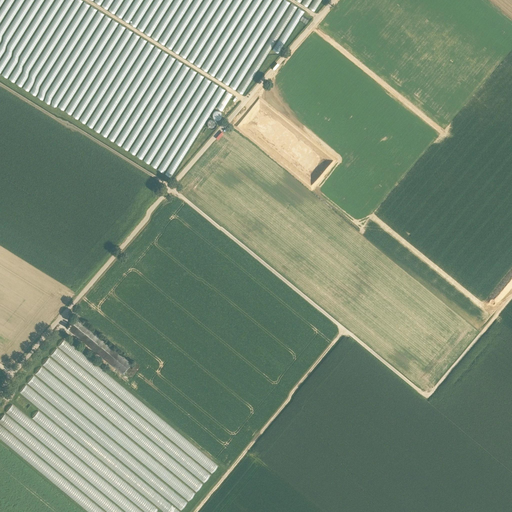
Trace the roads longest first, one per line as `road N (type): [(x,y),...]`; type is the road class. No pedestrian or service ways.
road 1 (track): [(0,395),(338,0)]
road 2 (track): [(511,301),(426,400),(171,192)]
road 3 (track): [(345,335),(195,511)]
road 4 (track): [(0,84),(171,192)]
